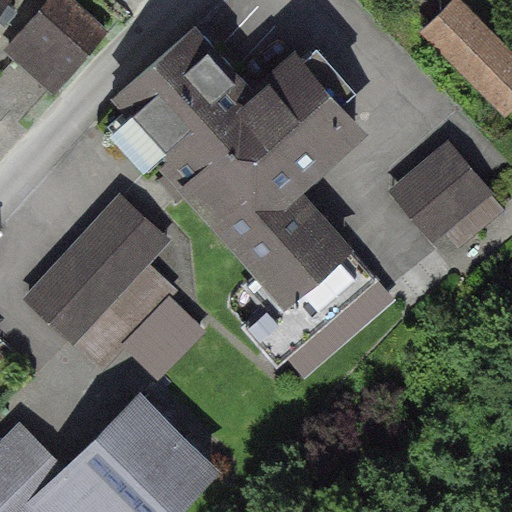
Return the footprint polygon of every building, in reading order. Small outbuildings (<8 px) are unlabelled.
[(0,0),(0,15),(14,1),(12,0),(0,0)] [(75,0),(50,0),(9,50),(57,90),(109,28),(75,0)] [(511,59),(463,6),(420,45),(487,117),(511,94),(511,59)] [(245,84),(202,33),(100,119),(217,257),(355,139),(282,53),(245,84)] [(502,210),(456,147),(389,197),(435,259),(502,210)] [(294,192),(217,257),(301,356),(378,291),(294,192)] [(183,266),(123,208),(24,310),(84,368),(183,266)] [(32,511),(193,511),(214,492),(130,404),(25,505),(32,511)]
